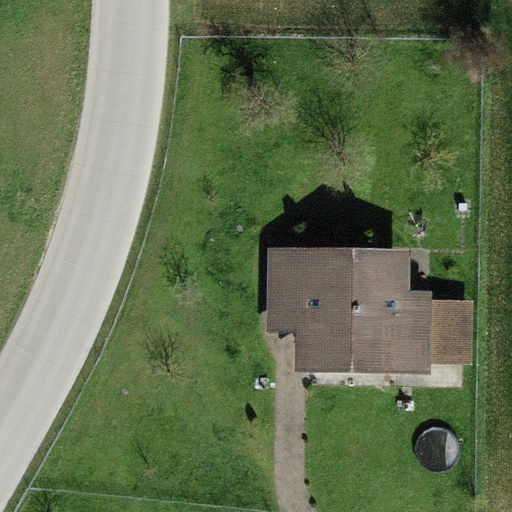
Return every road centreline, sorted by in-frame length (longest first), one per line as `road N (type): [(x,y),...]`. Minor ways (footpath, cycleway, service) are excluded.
road 1 (unclassified): [(121,0),(122,47),(93,229),(0,402)]
road 2 (unknown): [(284,387),(303,511)]
